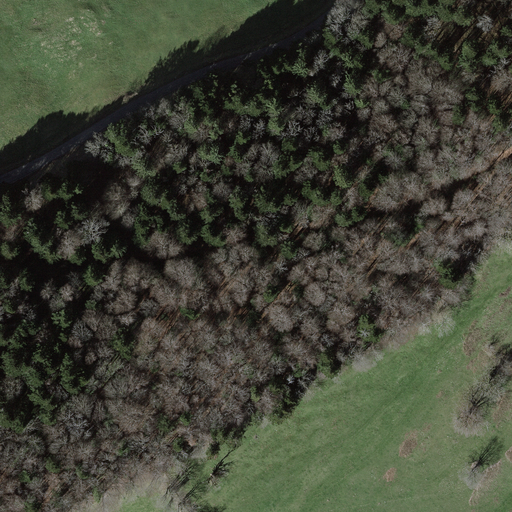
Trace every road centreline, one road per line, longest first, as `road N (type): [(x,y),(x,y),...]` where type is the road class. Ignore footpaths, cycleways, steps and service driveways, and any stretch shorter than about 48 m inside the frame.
road 1 (track): [(0,249),(155,252),(294,227),(399,200),(511,150)]
road 2 (unclassified): [(346,0),(287,42),(202,71),(0,177)]
